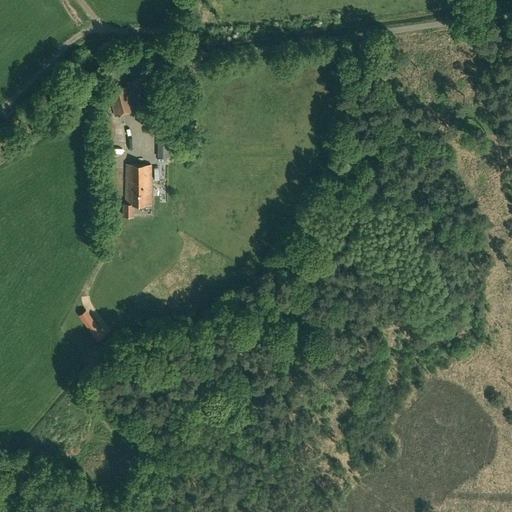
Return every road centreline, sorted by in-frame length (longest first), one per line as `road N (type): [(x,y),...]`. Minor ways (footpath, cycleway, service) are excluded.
road 1 (unclassified): [(0,111),(73,39),(96,29),(154,31),(189,54),(219,54),(511,12)]
road 2 (track): [(125,511),(215,356),(218,329),(201,306)]
